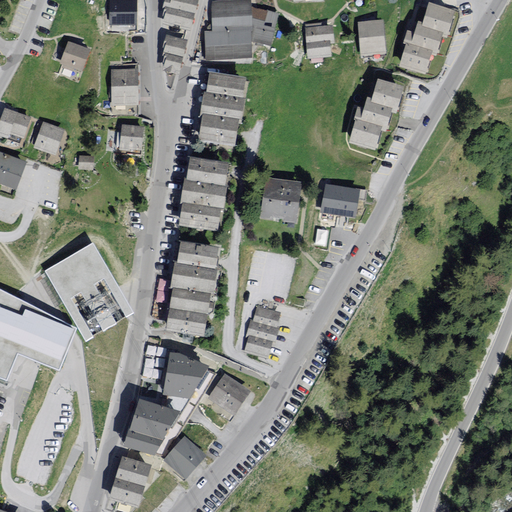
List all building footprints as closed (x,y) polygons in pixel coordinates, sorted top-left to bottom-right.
[(191,30),(199,2),(194,0),(183,0),(182,0),(167,0),(164,11),(167,12),(164,22),(191,30)] [(138,26),(137,3),(112,4),(112,26),(138,26)] [(253,8),(252,3),(213,4),(214,32),(205,32),(206,61),(254,60),(254,42),(272,47),(280,15),(253,8)] [(454,10),(428,4),(423,24),(417,22),(415,33),(409,31),(400,65),(427,72),(431,55),(437,57),(442,36),(447,37),(454,10)] [(385,21),(360,24),(362,57),(388,55),(385,21)] [(335,27),(307,30),(309,59),(333,57),(332,46),(336,46),(335,27)] [(189,41),(167,35),(164,46),(166,46),(163,54),(165,55),(164,59),(167,60),(163,71),(179,76),(189,41)] [(133,39),(134,50),(145,49),(144,38),(133,39)] [(91,50),(71,42),(58,74),(79,82),(91,50)] [(139,106),(138,69),(111,70),(112,107),(139,106)] [(248,77),(212,72),(209,93),(206,92),(202,114),(205,114),(205,118),(201,140),(219,143),(238,146),(242,119),(245,119),(248,98),(245,98),(248,77)] [(404,86),(378,79),(373,99),(367,98),(365,108),(359,107),(350,141),(377,148),(381,131),(387,132),(392,112),(397,113),(404,86)] [(31,120),(6,111),(0,128),(0,138),(22,146),(31,120)] [(66,131),(46,123),(34,150),(54,158),(66,131)] [(144,127),(122,125),(120,152),(142,154),(144,127)] [(28,163),(0,152),(0,185),(17,192),(28,163)] [(230,163),(193,157),(189,180),(186,179),(182,203),(184,203),(181,226),(219,232),(223,209),(226,209),(230,186),(226,185),(230,163)] [(94,159),(81,158),(80,170),(93,171),(94,159)] [(304,183),(268,178),(263,218),(298,223),(304,183)] [(362,191),(328,186),(324,212),(357,218),(362,191)] [(221,247),(184,241),(182,249),(180,263),(176,262),(172,287),(176,288),(171,321),(169,330),(207,336),(213,294),(217,294),(221,269),(218,269),(221,247)] [(93,243),(46,271),(86,341),(133,313),(93,243)] [(76,328),(0,289),(0,380),(10,385),(22,354),(26,356),(60,369),(70,344),(76,328)] [(282,312),(259,306),(254,322),(252,321),(248,335),(251,336),(247,352),(270,358),(274,342),(278,343),(282,328),(278,327),(282,312)] [(85,357),(97,423),(107,423),(114,396),(125,357),(133,313),(86,341),(85,357)] [(204,370),(150,348),(126,440),(158,450),(204,370)] [(253,391),(227,375),(212,400),(238,416),(253,391)] [(209,456),(187,437),(166,461),(188,480),(209,456)] [(112,498),(142,507),(155,465),(125,456),(112,498)]
